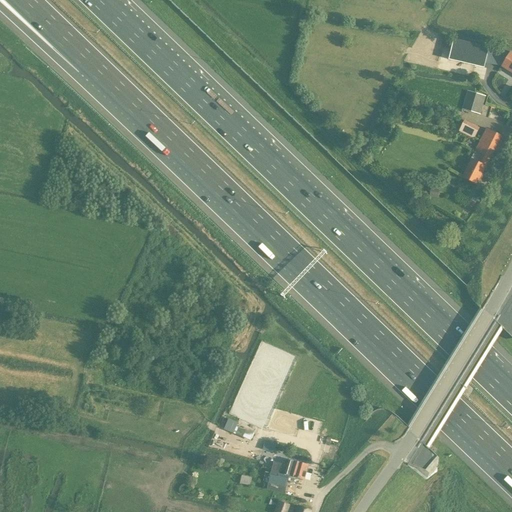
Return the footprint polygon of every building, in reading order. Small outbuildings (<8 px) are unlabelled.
[(484,68),(489,47),(454,39),(449,60),(484,68)] [(511,72),(511,52),(502,67),(511,72)] [(480,114),(485,96),(468,91),(463,109),(480,114)] [(465,121),(459,132),(467,136),(473,125),(465,121)] [(477,184),(502,136),(487,128),(482,137),(486,139),(479,153),(475,151),(471,159),(472,159),(463,177),(477,184)] [(430,196),(438,197),(439,187),(432,186),(430,196)] [(228,419),(224,429),(233,433),(251,440),(254,434),(236,426),(237,423),(228,419)] [(275,444),(265,442),(263,450),(274,453),(275,444)] [(307,465),(290,460),(285,475),(291,477),(290,481),(298,483),(299,479),(303,480),(307,465)] [(267,485),(266,491),(284,495),(285,489),(288,477),(270,472),(268,483),(267,485)] [(250,486),(252,478),(241,475),(239,484),(250,486)] [(287,511),(290,505),(277,501),(273,511),(287,511)]
